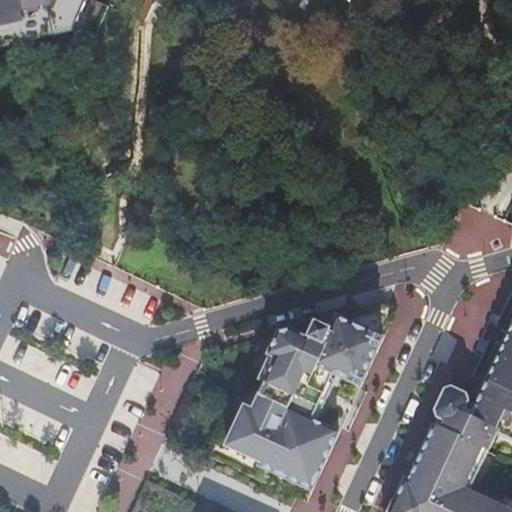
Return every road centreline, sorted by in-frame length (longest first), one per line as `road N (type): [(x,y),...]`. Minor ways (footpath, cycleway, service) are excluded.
road 1 (residential): [(457,274),(407,267),(151,340),(130,335)]
road 2 (residential): [(457,274),(347,511)]
road 3 (residential): [(130,335),(14,281),(0,313)]
road 4 (track): [(484,0),(511,151)]
road 5 (residential): [(0,478),(53,502),(91,420)]
